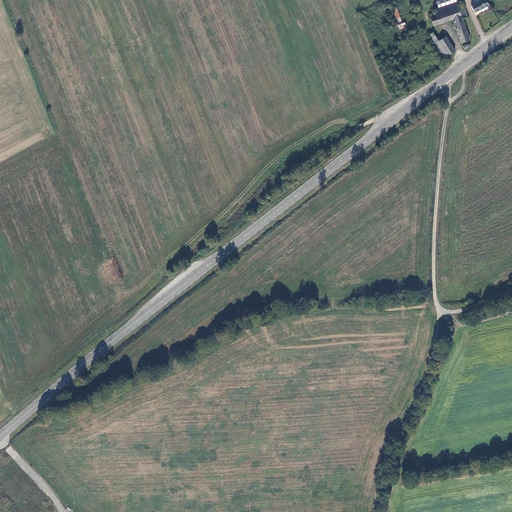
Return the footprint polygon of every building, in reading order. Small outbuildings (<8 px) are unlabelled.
[(456,0),(440,0),(438,1),(440,7),(434,9),(436,14),(431,16),(433,24),(453,19),(461,42),(470,39),(462,18),(467,16),(463,5),(458,7),(456,0)] [(486,0),(471,0),(473,4),(471,5),(475,12),(490,5),(486,0)] [(397,24),(402,22),(397,8),(393,10),(397,24)] [(429,35),(434,43),(439,40),(435,35),(434,36),(433,33),(429,35)] [(447,36),(439,40),(434,43),(443,58),(456,51),(447,36)]
